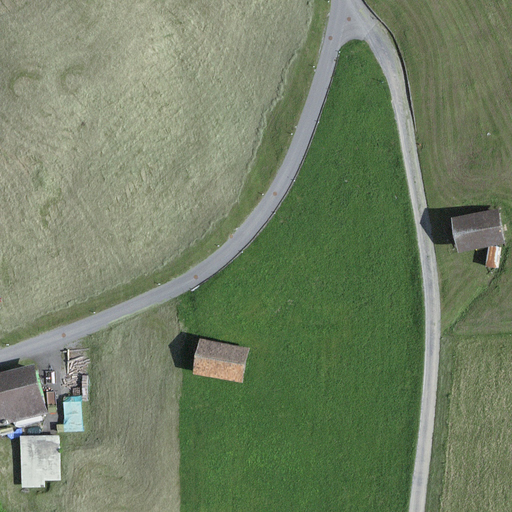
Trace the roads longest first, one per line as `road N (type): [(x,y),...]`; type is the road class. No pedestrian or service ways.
road 1 (residential): [(342,0),(297,150),(243,235),(179,285),(0,361)]
road 2 (track): [(342,3),(384,51),(396,82),(423,221),(431,385),(417,511)]
